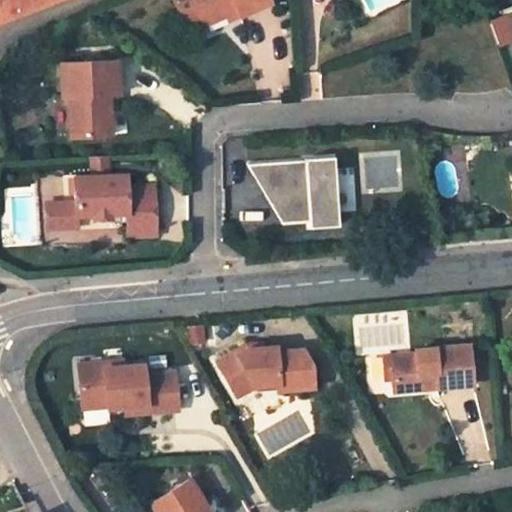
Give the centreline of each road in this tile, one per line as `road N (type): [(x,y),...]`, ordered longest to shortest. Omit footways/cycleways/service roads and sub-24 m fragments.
road 1 (residential): [(511,113),(224,119),(205,138),(207,293)]
road 2 (residential): [(207,293),(511,266)]
road 3 (residential): [(0,322),(35,310),(207,293)]
road 4 (residential): [(511,483),(382,503)]
road 5 (unclassified): [(0,408),(62,511)]
